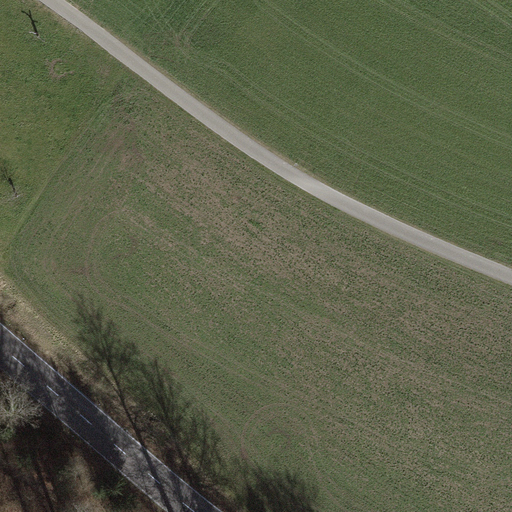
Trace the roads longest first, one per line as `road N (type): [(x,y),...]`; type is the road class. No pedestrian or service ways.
road 1 (track): [(46,0),(268,160),(511,277)]
road 2 (tertiary): [(0,345),(198,511)]
